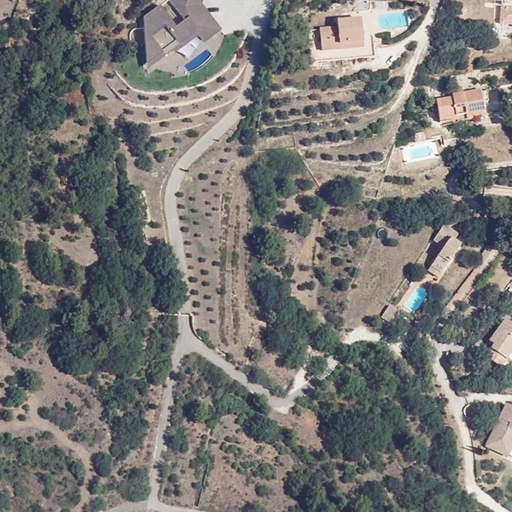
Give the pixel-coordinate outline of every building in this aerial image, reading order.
[(220,31),(200,5),(200,4),(201,0),(172,0),(172,2),(170,0),(167,0),(143,18),(146,65),(169,48),(171,51),(194,33),(198,38),(207,30),(212,37),(220,31)] [(511,8),(500,7),(498,26),(511,27),(511,8)] [(327,29),(329,52),(371,48),(368,20),(345,22),(345,28),(327,29)] [(460,97),(444,99),(446,119),(475,115),(475,119),(492,117),(488,90),(471,92),(471,86),(459,88),(460,97)] [(468,259),(460,253),(467,242),(460,238),(464,232),(450,222),(445,229),(442,227),(431,243),(441,252),(431,268),(450,283),(468,259)] [(418,299),(426,297),(424,287),(416,288),(418,299)] [(429,297),(414,313),(421,321),(437,305),(429,297)] [(397,313),(389,321),(396,328),(404,319),(397,313)] [(511,324),(503,319),(488,342),(493,345),(490,350),(493,352),(488,360),(492,362),(501,369),(511,352),(511,324)] [(511,406),(507,403),(485,444),(507,457),(511,447),(511,406)]
